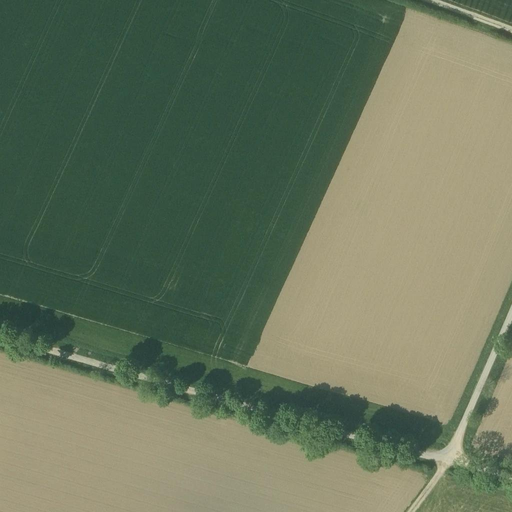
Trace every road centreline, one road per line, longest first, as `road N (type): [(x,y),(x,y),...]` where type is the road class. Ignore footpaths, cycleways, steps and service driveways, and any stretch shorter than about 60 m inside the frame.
road 1 (unclassified): [(0,335),(448,458)]
road 2 (unclassified): [(448,458),(511,309)]
